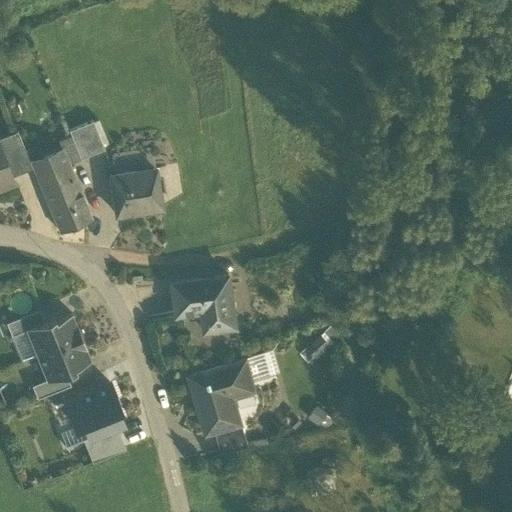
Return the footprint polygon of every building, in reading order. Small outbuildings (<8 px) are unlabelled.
[(93,122),(69,132),(71,137),(80,160),(104,150),(93,122)] [(17,131),(0,137),(0,152),(10,177),(32,168),(17,131)] [(80,160),(71,137),(59,142),(62,148),(63,150),(69,165),(80,160)] [(62,148),(30,160),(48,203),(79,191),(69,165),(63,150),(62,148)] [(0,189),(13,184),(10,177),(0,152),(0,189)] [(156,169),(111,176),(117,215),(162,209),(156,169)] [(79,191),(48,203),(60,233),(91,220),(79,191)] [(231,276),(175,284),(179,316),(210,312),(212,331),(238,328),(231,276)] [(39,310),(6,323),(11,336),(26,330),(25,329),(44,322),(39,310)] [(44,322),(25,329),(26,330),(36,355),(80,337),(71,314),(55,321),(54,318),(44,322)] [(80,337),(36,355),(46,380),(46,381),(65,374),(75,370),(74,367),(90,360),(80,337)] [(245,360),(192,375),(198,396),(196,397),(206,434),(215,432),(234,426),(241,424),(236,408),(231,389),(252,383),(245,360)] [(46,380),(31,386),(37,399),(70,386),(65,374),(46,381),(46,380)] [(109,383),(66,401),(76,426),(85,423),(116,410),(119,409),(109,383)] [(116,410),(85,423),(91,438),(117,427),(122,425),(116,410)] [(234,426),(215,432),(221,454),(248,448),(241,425),(241,424),(234,426)] [(126,449),(117,427),(91,438),(84,441),(93,463),(126,449)] [(309,469),(311,493),(336,492),(335,468),(309,469)]
